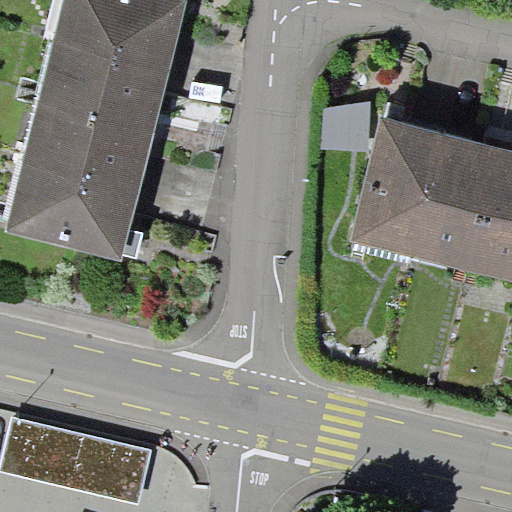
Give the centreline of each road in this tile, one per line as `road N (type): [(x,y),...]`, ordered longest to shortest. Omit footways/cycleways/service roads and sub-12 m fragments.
road 1 (residential): [(278,16),(250,402)]
road 2 (tertiary): [(250,402),(511,467)]
road 3 (tertiary): [(0,345),(250,402)]
road 4 (residential): [(318,0),(511,46)]
